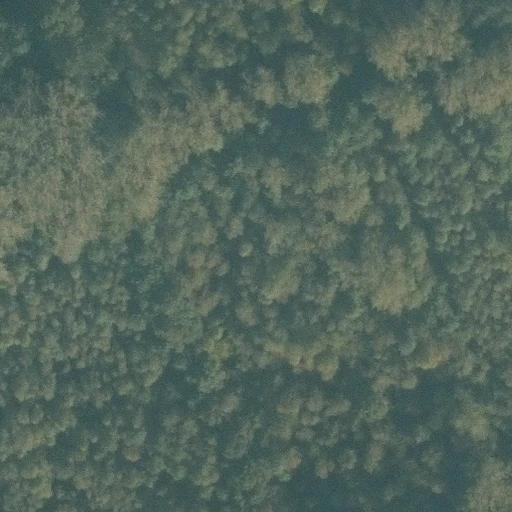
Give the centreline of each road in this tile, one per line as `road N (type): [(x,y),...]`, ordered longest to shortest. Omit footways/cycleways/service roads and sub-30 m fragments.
road 1 (track): [(99,164),(263,511)]
road 2 (track): [(0,201),(99,164),(20,0)]
